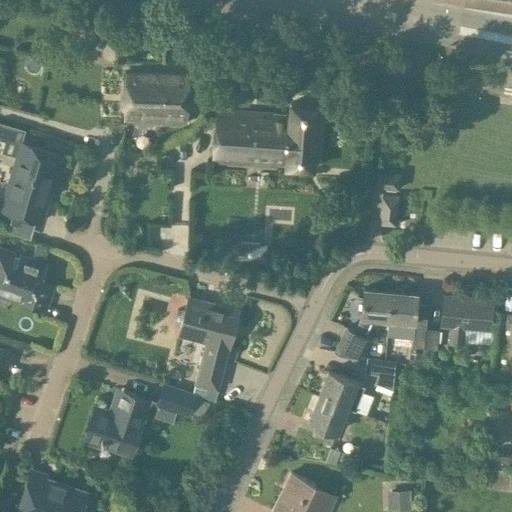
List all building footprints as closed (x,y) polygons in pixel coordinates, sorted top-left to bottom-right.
[(125,120),(188,122),(190,74),(127,72),(125,120)] [(217,108),(213,160),(313,168),(318,104),(291,102),(290,114),(217,108)] [(1,209),(42,221),(62,153),(22,141),(1,209)] [(399,174),(377,172),(376,186),(397,189),(399,174)] [(397,196),(382,195),(380,223),(394,224),(397,196)] [(32,256),(40,259),(44,247),(36,244),(32,256)] [(0,248),(0,286),(14,292),(12,297),(45,308),(53,286),(36,280),(42,263),(0,248)] [(389,319),(392,290),(364,287),(361,317),(354,330),(347,326),(335,351),(360,355),(369,337),(365,335),(374,318),(389,319)] [(392,290),(389,319),(387,337),(412,339),(411,347),(424,348),(426,329),(414,328),(417,292),(392,290)] [(440,325),(451,326),(449,343),(463,345),(465,327),(490,329),(493,300),(443,295),(440,325)] [(180,329),(208,336),(196,383),(218,389),(229,347),(239,309),(189,296),(180,329)] [(511,311),(500,309),(492,374),(511,378),(511,374),(511,311)] [(426,329),(424,348),(435,349),(436,330),(426,329)] [(367,372),(381,375),(378,386),(392,389),(394,361),(370,357),(367,372)] [(347,407),(357,381),(328,370),(318,395),(347,407)] [(188,413),(189,411),(194,394),(164,384),(158,402),(188,413)] [(132,454),(150,399),(119,389),(111,411),(95,406),(83,441),(100,447),(101,444),(132,454)] [(347,407),(318,395),(308,421),(337,432),(347,407)] [(494,432),(511,433),(511,421),(495,420),(494,432)] [(340,451),(329,447),(324,461),(335,463),(340,451)] [(70,486),(45,477),(46,474),(31,469),(16,511),(80,511),(86,497),(68,491),(70,486)] [(337,495),(291,472),(283,488),(287,491),(276,511),(316,511),(319,506),(329,511),(337,495)] [(404,486),(384,488),(386,507),(406,505),(404,486)]
